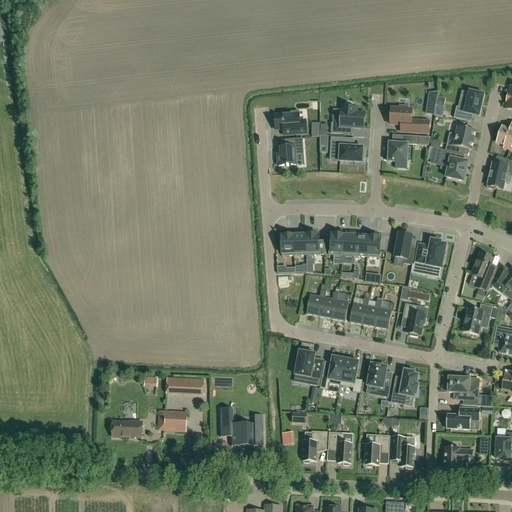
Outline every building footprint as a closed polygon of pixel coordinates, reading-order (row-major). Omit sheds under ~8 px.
[(436,106),(437,97),(438,92),(429,94),(427,105),(436,106)] [(479,117),(484,96),(482,95),(483,93),(476,92),(475,94),(470,92),(466,110),(457,108),(454,119),(466,122),(468,115),(479,117)] [(436,106),(434,116),(443,118),(445,108),(444,108),(436,106)] [(400,134),(428,136),(429,121),(412,121),(412,111),(407,110),(408,107),(400,107),(400,110),(391,109),(391,113),(389,113),(389,122),(391,122),(390,125),(400,126),(400,134)] [(331,124),(331,135),(342,135),(343,128),(353,129),(364,129),(364,123),(365,123),(365,120),(365,113),(357,113),(357,109),(341,109),(341,111),(334,110),(333,124),(331,124)] [(287,115),(275,116),(276,131),(284,130),(284,136),(295,136),(307,135),(306,121),(300,122),(299,112),(286,113),(287,115)] [(503,128),(497,143),(509,148),(508,150),(511,151),(511,126),(510,131),(503,128)] [(448,140),(446,151),(449,153),(458,155),(460,148),(471,151),(475,132),(459,128),(455,142),(448,140)] [(407,161),(409,161),(410,149),(408,149),(408,145),(418,146),(418,137),(404,137),(403,145),(389,144),(389,151),(387,151),(386,160),(388,160),(388,163),(400,163),(400,161),(407,161),(406,164),(407,164),(407,161)] [(320,138),(320,146),(328,147),(328,139),(320,138)] [(281,155),(278,155),(279,167),(297,166),(296,153),(304,152),(303,139),(285,140),(285,148),(280,149),(281,155)] [(332,139),(331,154),(340,155),(340,162),(362,164),(363,158),(365,158),(365,150),(363,150),(363,149),(354,148),(345,148),(345,140),(332,139)] [(434,149),(431,162),(441,165),(442,163),(449,164),(446,178),(464,182),(468,163),(448,159),(449,153),(446,151),(434,149)] [(511,176),(511,162),(506,160),(507,161),(504,167),(493,164),(487,187),(488,187),(487,189),(495,191),(495,189),(503,190),(502,190),(504,182),(505,183),(508,169),(511,170),(511,176)] [(400,235),(395,258),(405,260),(404,265),(412,266),(415,251),(409,250),(412,237),(409,236),(409,234),(401,233),(401,235),(400,235)] [(343,257),(344,236),(339,236),(339,234),(332,234),(331,248),(329,247),(329,256),(334,256),(343,257)] [(295,257),(294,236),(282,237),(282,243),(280,243),(280,250),(282,250),(282,257),(295,257)] [(294,236),(295,257),(307,256),(306,236),(294,236)] [(306,236),(307,256),(325,256),(325,241),(319,242),(319,236),(306,236)] [(355,257),(356,237),(344,236),(343,257),(355,257)] [(355,257),(367,258),(368,238),(356,237),(355,257)] [(381,239),(368,238),(367,258),(380,259),(381,239)] [(415,266),(414,270),(428,273),(427,277),(439,279),(441,269),(442,269),(446,246),(441,245),(441,243),(432,241),(430,247),(420,245),(419,245),(419,246),(417,255),(415,266)] [(475,288),(487,293),(497,268),(491,265),(493,260),(492,259),(491,257),(487,255),(485,256),(480,255),(474,269),(476,270),(473,276),(479,278),(475,288)] [(492,286),(502,294),(511,301),(511,268),(509,272),(503,267),(492,286)] [(345,303),(338,301),(339,294),(334,293),(332,300),(325,299),(327,292),(321,291),(320,298),(310,296),(307,315),(346,323),(349,304),(350,305),(352,297),(347,296),(345,303)] [(408,298),(418,300),(420,294),(409,292),(408,298)] [(476,298),(482,301),(485,294),(478,292),(476,298)] [(350,323),(389,331),(392,313),(393,313),(395,305),(390,304),(388,311),(381,310),(382,302),(377,301),(375,309),(368,307),(370,300),(364,299),(363,306),(353,304),(350,323)] [(425,327),(426,319),(424,318),(425,316),(416,314),(417,308),(406,305),(403,320),(410,321),(408,330),(407,334),(410,335),(410,337),(417,338),(418,336),(421,337),(423,326),(425,327)] [(468,309),(463,333),(479,336),(481,328),(483,317),(490,319),(492,308),(481,306),(480,312),(468,309)] [(497,328),(495,341),(502,342),(500,354),(499,354),(511,356),(511,339),(509,339),(510,330),(497,328)] [(310,378),(309,385),(319,387),(322,370),(323,363),(324,362),(323,362),(314,361),(315,355),(313,355),(314,353),(306,351),(306,353),(300,352),(299,358),(297,358),(295,365),(297,366),(295,376),(310,378)] [(341,386),(346,361),(342,360),(342,358),(335,357),(335,359),(333,358),(330,375),(323,374),(321,387),(328,388),(329,384),(341,386)] [(350,361),(346,361),(341,386),(354,389),(353,393),(360,394),(363,382),(356,380),(359,364),(359,363),(358,363),(357,363),(358,361),(351,359),(350,361)] [(377,388),(376,396),(388,399),(391,386),(384,385),(387,368),(381,367),(381,365),(373,364),(373,366),(372,365),(368,387),(377,388)] [(401,390),(394,389),(392,403),(404,406),(406,396),(414,398),(415,395),(416,396),(418,386),(417,386),(418,376),(414,375),(415,373),(413,373),(414,371),(407,370),(406,372),(405,372),(403,380),(401,390)] [(511,376),(506,376),(503,391),(511,393),(511,376)] [(448,394),(454,394),(454,401),(464,401),(464,407),(478,408),(478,409),(493,409),(494,398),(478,397),(479,387),(470,387),(470,380),(449,379),(449,383),(447,385),(447,390),(448,392),(448,394)] [(168,380),(167,394),(203,395),(204,382),(168,380)] [(459,416),(447,415),(447,422),(445,423),(445,427),(447,428),(446,430),(470,431),(471,422),(480,423),(481,410),(460,409),(459,416)] [(221,435),(232,435),(232,447),(245,447),(245,445),(254,445),(254,447),(263,446),(263,427),(254,427),(254,425),(241,425),(241,427),(234,427),(233,410),(220,411),(221,435)] [(166,412),(165,428),(175,429),(175,432),(186,433),(187,413),(166,412)] [(293,424),(306,425),(307,415),(294,414),(293,424)] [(142,437),(142,422),(130,422),(130,423),(114,423),(113,438),(131,438),(131,437),(142,437)] [(294,445),(293,433),(284,433),(283,434),(283,446),(285,446),(294,445)] [(304,442),(303,462),(305,462),(305,464),(310,465),(311,463),(317,463),(317,451),(327,452),(328,434),(313,433),(313,443),(304,442)] [(330,434),(329,452),(339,452),(338,464),(344,465),(344,467),(350,467),(350,465),(352,465),(353,445),(345,445),(345,435),(330,434)] [(497,440),(496,460),(501,460),(501,462),(510,462),(511,446),(511,435),(507,435),(507,440),(497,440)] [(379,467),(380,465),(380,455),(390,455),(391,438),(376,437),(375,446),(367,446),(366,466),(367,466),(367,468),(373,468),(373,466),(379,467)] [(414,469),(415,461),(416,461),(416,456),(415,456),(416,449),(415,449),(407,448),(408,439),(393,438),(392,456),(392,463),(401,464),(401,466),(401,468),(407,468),(407,470),(413,471),(413,469),(414,469)] [(489,441),(481,440),(480,456),(488,456),(489,441)] [(445,459),(445,470),(459,471),(459,464),(473,465),(473,452),(459,451),(460,449),(446,448),(445,451),(444,452),(443,454),(443,456),(443,457),(445,459)]
